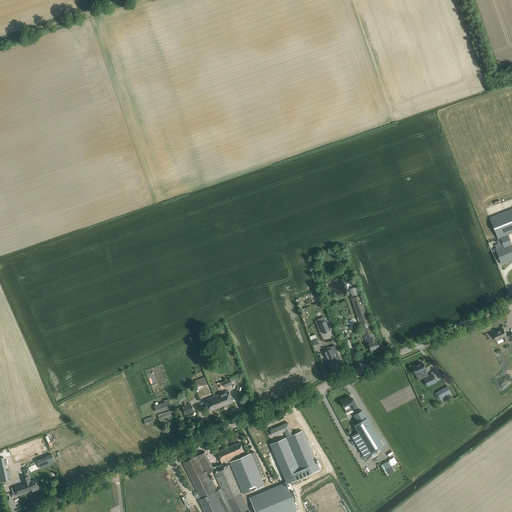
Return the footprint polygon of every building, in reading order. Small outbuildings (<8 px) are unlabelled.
[(511,233),(511,208),(489,218),(498,239),(500,238),(502,242),(495,245),(497,249),(496,249),(501,264),(511,259),(511,245),(508,235),(511,233)] [(357,287),(350,289),(352,297),(351,298),(364,336),(366,336),(371,334),(373,333),(357,287)] [(330,331),(326,321),(319,323),(323,334),(330,331)] [(511,334),(510,335),(510,336),(507,337),(507,336),(503,329),(493,333),(497,340),(503,338),(505,341),(508,340),(508,339),(511,338),(511,340),(511,334)] [(369,344),(367,344),(369,350),(370,349),(371,350),(379,347),(375,337),(372,338),(371,334),(366,336),(369,344)] [(329,347),(324,348),(326,351),(325,352),(328,360),(329,359),(331,362),(336,360),(340,359),(339,355),(338,355),(337,352),(335,346),(335,345),(329,348),(329,347)] [(331,362),(329,363),(330,365),(332,370),(339,367),(337,362),(336,360),(331,362)] [(427,375),(428,375),(425,369),(426,369),(423,363),(416,366),(416,365),(412,367),(416,377),(420,375),(422,374),(423,377),(424,378),(427,376),(427,375)] [(433,374),(427,376),(424,378),(424,379),(427,386),(437,382),(433,374)] [(197,384),(194,385),(195,389),(201,387),(207,385),(206,381),(204,377),(195,380),(197,384)] [(229,379),(222,382),(224,388),(232,385),(230,381),(233,380),(233,378),(229,379)] [(436,392),(440,399),(451,393),(447,386),(436,392)] [(219,394),(224,406),(232,402),(231,397),(228,391),(219,394)] [(215,396),(205,400),(208,407),(210,411),(224,406),(219,394),(215,396)] [(350,396),(341,400),(346,413),(357,408),(353,398),(351,399),(350,396)] [(153,405),(155,412),(171,408),(168,399),(163,400),(164,402),(153,405)] [(193,411),(190,403),(182,407),(185,414),(193,411)] [(169,411),(157,415),(159,420),(171,415),(169,411)] [(384,447),(362,411),(354,416),(359,424),(354,427),(371,454),(384,447)] [(155,421),(153,416),(143,420),(145,425),(155,421)] [(288,423),(274,428),(277,434),(285,431),(286,436),(292,433),(288,423)] [(303,431),(270,445),(287,484),(319,470),(303,431)] [(238,454),(244,451),(240,442),(217,452),(222,465),(240,457),(238,454)] [(205,452),(197,456),(205,471),(208,470),(209,472),(214,470),(205,452)] [(258,461),(254,452),(238,459),(230,463),(243,494),(251,490),(263,485),(252,460),(253,459),(254,463),(258,461)] [(36,461),(40,469),(55,462),(52,454),(36,461)] [(208,470),(204,472),(197,456),(183,463),(201,499),(198,500),(204,511),(224,511),(214,491),(217,490),(209,472),(208,470)] [(3,457),(0,457),(0,482),(1,482),(3,482),(8,481),(8,477),(6,471),(3,457)] [(393,471),(390,466),(397,463),(393,457),(381,464),(387,475),(393,471)] [(250,511),(241,494),(229,467),(215,474),(215,475),(216,477),(226,501),(232,511),(250,511)] [(24,484),(11,488),(12,491),(14,496),(31,490),(32,492),(38,490),(37,486),(35,480),(34,480),(30,481),(29,478),(29,476),(22,478),(24,484)] [(285,482),(249,497),(255,511),(291,511),(297,510),(285,482)]
